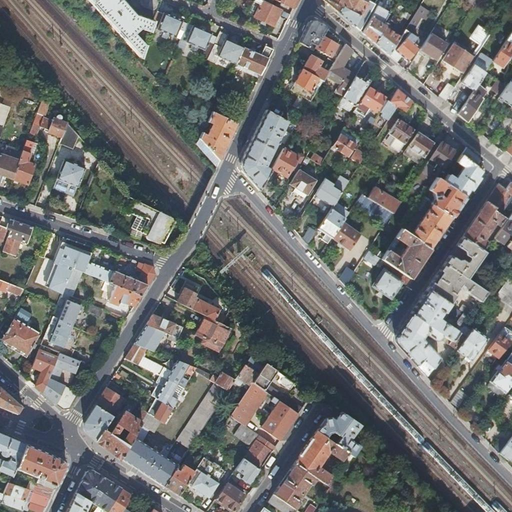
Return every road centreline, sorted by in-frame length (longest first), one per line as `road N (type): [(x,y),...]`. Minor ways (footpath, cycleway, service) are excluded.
road 1 (residential): [(500,165),(307,0)]
road 2 (residential): [(225,170),(380,341)]
road 3 (residential): [(380,341),(500,165)]
road 4 (residential): [(171,266),(73,418),(70,438)]
road 5 (residential): [(380,341),(511,479)]
road 6 (residential): [(171,266),(0,207)]
road 7 (residential): [(284,48),(225,170)]
road 8 (residential): [(245,511),(318,401)]
road 9 (residential): [(179,511),(70,438)]
